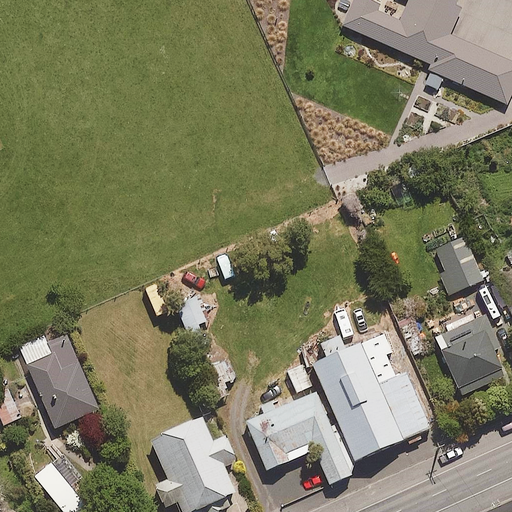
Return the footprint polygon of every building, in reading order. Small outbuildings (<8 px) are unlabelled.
[(454,0),(404,0),(410,2),(400,25),(376,15),(378,10),(356,0),(343,30),(431,69),(423,86),(437,92),(442,80),(506,108),(511,93),(511,65),(449,38),(459,15),(454,0)] [(483,277),(464,235),(435,248),(445,271),(439,273),(448,293),(483,277)] [(511,265),(493,274),(511,316),(511,265)] [(205,320),(199,295),(181,300),(187,325),(205,320)] [(445,345),(440,347),(461,393),(504,373),(492,347),(499,343),(485,312),(440,333),(445,345)] [(425,349),(409,316),(397,322),(413,355),(425,349)] [(98,406),(65,332),(47,341),(51,351),(26,363),(54,426),(98,406)] [(311,365),(352,464),(429,434),(406,376),(395,380),(386,358),(391,356),(383,337),(345,352),(339,337),(319,345),(325,360),(311,365)] [(202,368),(216,398),(227,393),(223,384),(234,379),(225,357),(202,368)] [(286,370),(297,393),(312,386),(301,363),(286,370)] [(21,414),(4,378),(0,379),(0,419),(1,423),(21,414)] [(354,472),(337,428),(331,431),(317,396),(246,424),(266,475),(316,455),(329,488),(352,478),(351,474),(354,472)] [(156,428),(157,431),(149,434),(167,477),(155,483),(164,505),(177,500),(182,511),(184,511),(192,509),(193,511),(210,511),(230,504),(225,492),(233,489),(222,464),(235,458),(224,433),(211,439),(199,412),(192,416),(191,413),(156,428)]
